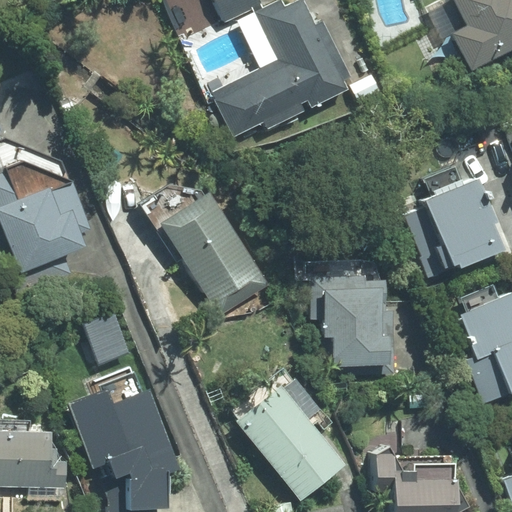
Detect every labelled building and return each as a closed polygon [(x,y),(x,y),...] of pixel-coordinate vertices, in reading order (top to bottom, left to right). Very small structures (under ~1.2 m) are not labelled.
[(208,92),(230,135),(261,120),(264,127),(344,87),(341,80),(348,76),(319,20),(312,24),(300,0),(293,0),(282,6),(278,0),(271,0),(260,6),(257,0),(212,0),(223,22),(250,8),(275,58),(208,92)] [(447,32),(465,68),(511,44),(511,0),(449,0),(462,24),(447,32)] [(1,167),(0,167),(0,231),(16,270),(80,244),(74,231),(86,226),(67,179),(43,189),(41,184),(13,195),(1,167)] [(471,176),(419,198),(423,205),(400,215),(425,275),(500,244),(471,176)] [(261,280),(202,189),(154,219),(214,310),(261,280)] [(380,276),(306,278),(308,319),(318,318),(319,334),(326,334),(328,374),(391,372),(389,308),(382,309),(380,276)] [(511,294),(510,289),(454,312),(472,355),(463,359),(480,399),(511,385),(511,294)] [(285,374),(231,418),(297,499),(340,464),(301,417),(313,407),(285,374)] [(99,386),(62,400),(89,465),(101,460),(104,468),(105,511),(154,511),(155,505),(162,505),(161,474),(174,466),(142,387),(105,401),(99,386)] [(0,427),(0,484),(61,487),(62,459),(52,459),(53,446),(47,446),(47,429),(0,427)] [(383,444),(370,452),(370,490),(387,490),(387,511),(451,511),(465,504),(449,478),(449,461),(408,462),(408,468),(397,468),(383,444)] [(511,445),(509,446),(511,452),(511,472),(499,478),(511,507),(511,506),(511,445)]
